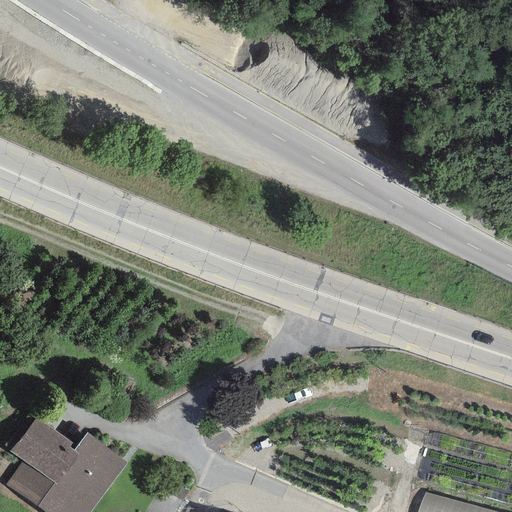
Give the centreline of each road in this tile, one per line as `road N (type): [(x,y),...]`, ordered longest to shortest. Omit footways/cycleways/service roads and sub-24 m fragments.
road 1 (unclassified): [(53,0),(401,206),(511,262)]
road 2 (unclassified): [(329,511),(203,459),(177,432),(204,395),(369,314)]
road 3 (primary): [(369,314),(0,170)]
road 4 (primary): [(511,364),(369,314)]
